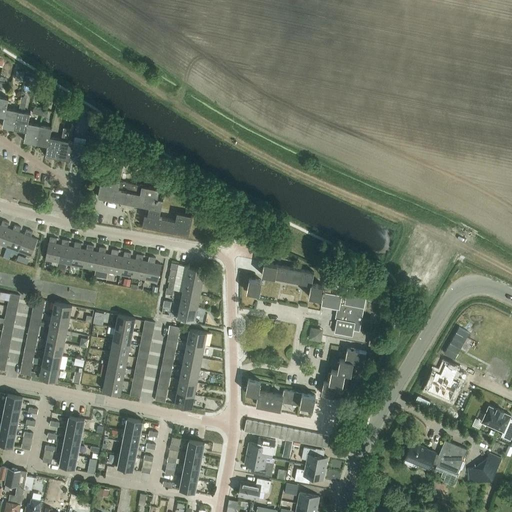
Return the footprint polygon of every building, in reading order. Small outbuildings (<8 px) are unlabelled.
[(17,70),(15,80),(23,81),(25,72),(17,70)] [(25,76),(23,85),(33,87),(35,78),(25,76)] [(39,84),(37,92),(44,93),(46,86),(39,84)] [(6,108),(7,108),(9,98),(0,96),(0,115),(4,116),(5,116),(6,108)] [(24,111),(26,104),(20,103),(19,110),(18,110),(14,129),(26,131),(28,122),(30,112),(24,111)] [(18,110),(7,108),(6,108),(5,116),(4,116),(2,126),(14,129),(18,110)] [(40,124),(28,122),(26,131),(24,140),(36,143),(40,124)] [(50,136),(52,127),(40,124),(36,143),(48,145),(50,136)] [(73,141),(69,160),(81,162),(85,146),(89,147),(92,131),(87,130),(85,143),(73,141)] [(61,139),(50,136),(48,145),(46,155),(58,157),(61,139)] [(69,160),(73,141),(61,139),(58,157),(69,160)] [(121,159),(124,145),(112,142),(109,157),(121,159)] [(105,163),(98,196),(147,206),(143,225),(189,234),(193,215),(177,212),(176,220),(160,217),(163,199),(158,197),(160,188),(121,181),(123,167),(105,163)] [(9,223),(8,222),(3,220),(1,225),(0,227),(0,244),(6,246),(13,230),(8,228),(9,223)] [(19,232),(21,227),(14,224),(13,230),(6,246),(18,251),(24,234),(19,232)] [(240,238),(245,228),(239,225),(234,236),(240,238)] [(245,241),(250,230),(245,228),(240,238),(245,241)] [(31,237),(33,231),(26,229),(24,234),(18,251),(30,255),(37,239),(31,237)] [(251,243),(256,233),(250,230),(245,241),(251,243)] [(256,246),(261,235),(256,233),(251,243),(256,246)] [(261,235),(256,246),(261,248),(266,238),(261,235)] [(56,243),(57,238),(51,236),(50,242),(49,242),(46,259),(59,262),(62,244),(56,243)] [(68,245),(69,240),(63,239),(62,244),(59,262),(71,264),(75,247),(74,246),(68,245)] [(81,248),(82,242),(75,241),(74,246),(75,247),(71,264),(83,267),(87,249),(81,248)] [(87,249),(83,267),(96,269),(99,251),(93,250),(94,245),(88,243),(87,249)] [(6,246),(3,256),(9,258),(11,252),(17,255),(18,251),(6,246)] [(99,251),(96,269),(108,272),(112,254),(111,254),(106,253),(107,247),(100,246),(99,251)] [(118,255),(119,250),(112,248),(111,254),(112,254),(108,272),(120,274),(124,256),(123,256),(118,255)] [(136,259),(130,258),(131,252),(125,251),(123,256),(124,256),(120,274),(133,277),(136,259)] [(144,255),(137,253),(136,259),(133,277),(145,279),(149,261),(148,261),(143,260),(144,255)] [(17,260),(27,264),(29,259),(19,255),(17,260)] [(149,256),(148,261),(149,261),(145,279),(158,282),(162,264),(155,263),(156,257),(149,256)] [(275,277),(277,264),(264,261),(262,274),(271,276),(275,277)] [(171,262),(170,268),(172,268),(171,275),(203,282),(205,269),(171,262)] [(59,263),(57,272),(65,273),(66,265),(59,263)] [(277,264),(275,277),(293,280),(295,267),(277,264)] [(295,267),(293,280),(311,284),(311,282),(312,282),(314,271),(295,267)] [(324,285),(321,298),(323,298),(321,305),(339,308),(334,331),(352,335),(353,329),(359,330),(368,289),(348,285),(346,295),(330,292),(334,275),(326,274),(324,285)] [(203,282),(171,275),(169,275),(168,281),(170,281),(169,288),(174,289),(200,294),(203,282)] [(262,280),(253,278),(249,277),(247,291),(259,293),(262,280)] [(131,279),(124,278),(123,285),(130,286),(131,279)] [(311,282),(311,284),(309,296),(321,298),(324,285),(312,282),(311,282)] [(182,290),(180,303),(198,306),(200,294),(182,290)] [(70,318),(72,305),(55,302),(52,314),(70,318)] [(180,303),(177,316),(195,319),(198,306),(180,303)] [(52,314),(50,327),(67,330),(70,318),(52,314)] [(136,318),(130,316),(118,314),(115,327),(133,330),(136,318)] [(511,332),(494,323),(485,339),(509,352),(507,357),(511,359),(511,332)] [(454,324),(438,349),(449,356),(464,330),(454,324)] [(309,338),(322,340),(324,327),(312,325),(309,338)] [(50,327),(47,339),(65,342),(67,330),(50,327)] [(113,339),(131,343),(133,330),(115,327),(113,339)] [(205,344),(207,332),(190,328),(187,341),(205,344)] [(376,335),(370,334),(368,346),(374,347),(376,335)] [(63,355),(65,342),(47,339),(45,351),(63,355)] [(128,355),(131,343),(113,339),(111,352),(128,355)] [(202,357),(205,344),(187,341),(185,353),(202,357)] [(347,347),(345,359),(353,361),(353,362),(364,364),(366,351),(347,347)] [(60,367),(63,355),(45,351),(43,364),(60,367)] [(108,364),(126,367),(128,355),(111,352),(108,364)] [(200,369),(202,357),(185,353),(182,366),(200,369)] [(340,358),(338,370),(345,372),(345,373),(351,374),(353,362),(353,361),(345,359),(340,358)] [(58,380),(60,367),(43,364),(40,376),(58,380)] [(106,376),(124,380),(126,367),(108,364),(106,376)] [(198,382),(200,369),(182,366),(180,378),(198,382)] [(463,385),(468,374),(457,368),(454,374),(442,369),(432,392),(450,400),(457,383),(463,385)] [(332,369),(329,381),(329,382),(342,385),(345,373),(345,372),(338,370),(332,369)] [(121,393),(124,380),(106,376),(103,389),(121,393)] [(195,394),(198,382),(180,378),(177,391),(195,394)] [(248,378),(246,391),(258,394),(259,389),(261,380),(248,378)] [(324,380),(322,393),(340,397),(342,385),(329,382),(329,381),(324,380)] [(300,405),(302,392),(284,388),(283,394),(282,401),(300,405)] [(258,394),(256,403),(268,405),(271,392),(259,389),(258,394)] [(193,407),(195,394),(177,391),(175,404),(193,407)] [(271,392),(268,405),(281,408),(282,401),(283,394),(271,392)] [(313,407),(316,395),(302,392),(300,405),(313,407)] [(7,393),(5,406),(21,409),(23,396),(7,393)] [(475,418),(472,425),(479,428),(482,422),(494,427),(503,431),(501,436),(510,440),(511,436),(511,418),(510,417),(511,415),(511,416),(511,415),(510,414),(510,415),(503,411),(504,410),(503,410),(498,408),(497,407),(497,409),(489,405),(490,405),(489,405),(488,406),(489,406),(482,421),(475,418)] [(5,406),(3,418),(18,421),(21,409),(5,406)] [(69,415),(67,428),(82,431),(84,418),(69,415)] [(127,417),(125,430),(140,433),(143,420),(127,417)] [(3,418),(0,431),(16,434),(18,421),(3,418)] [(251,431),(253,420),(247,419),(245,430),(251,431)] [(257,433),(259,421),(253,420),(251,431),(257,433)] [(262,434),(265,422),(259,421),(257,433),(262,434)] [(268,435),(271,424),(265,422),(262,434),(268,435)] [(274,436),(276,425),(271,424),(268,435),(274,436)] [(280,437),(282,426),(276,425),(274,436),(280,437)] [(286,438),(288,427),(282,426),(280,437),(286,438)] [(292,439),(294,428),(288,427),(286,438),(292,439)] [(67,428),(64,440),(80,443),(82,431),(67,428)] [(298,441),(300,429),(294,428),(292,439),(298,441)] [(304,442),(306,431),(300,429),(298,441),(304,442)] [(125,430),(123,442),(138,445),(140,433),(125,430)] [(0,431),(0,432),(0,443),(14,446),(16,434),(0,431)] [(310,443),(312,432),(306,431),(304,442),(310,443)] [(315,444),(318,433),(312,432),(310,443),(315,444)] [(321,445),(324,434),(318,433),(315,444),(321,445)] [(53,461),(59,462),(64,436),(59,434),(53,461)] [(324,434),(321,445),(327,446),(329,435),(324,434)] [(271,457),(275,439),(259,435),(258,443),(249,441),(247,452),(267,456),(271,457)] [(189,439),(187,451),(202,454),(205,442),(189,439)] [(457,473),(466,452),(467,448),(445,439),(439,453),(412,442),(405,458),(429,468),(432,462),(437,464),(435,468),(443,471),(441,475),(445,476),(444,480),(454,484),(457,477),(457,476),(456,475),(457,475),(457,473)] [(64,440),(62,452),(77,455),(80,443),(64,440)] [(123,442),(120,454),(136,457),(138,445),(123,442)] [(306,464),(326,468),(328,457),(315,454),(316,448),(304,446),(302,458),(307,459),(306,464)] [(187,451),(184,464),(200,467),(202,454),(187,451)] [(62,452),(60,464),(75,467),(77,455),(62,452)] [(266,462),(267,456),(247,452),(245,463),(258,466),(257,472),(271,475),(273,463),(266,462)] [(473,467),(467,468),(469,481),(492,479),(502,458),(489,452),(487,457),(473,467)] [(120,454),(118,466),(133,469),(136,457),(120,454)] [(90,458),(89,464),(96,466),(97,459),(90,458)] [(289,468),(291,461),(281,459),(279,465),(289,468)] [(184,464),(182,476),(197,479),(200,467),(184,464)] [(324,479),(326,468),(306,464),(305,469),(297,468),(295,479),(309,482),(310,476),(324,479)] [(9,467),(6,483),(24,486),(27,471),(9,467)] [(277,478),(285,479),(287,470),(279,468),(277,478)] [(24,487),(32,489),(34,476),(27,475),(24,487)] [(182,476),(180,488),(195,491),(197,479),(182,476)] [(241,481),(239,494),(259,498),(260,491),(269,493),(272,480),(258,477),(256,484),(241,481)] [(445,485),(434,480),(429,490),(441,495),(445,485)] [(83,484),(76,482),(73,493),(81,495),(83,484)] [(285,493),(297,495),(299,485),(287,482),(285,493)] [(67,508),(71,488),(62,486),(58,506),(67,508)] [(99,486),(98,494),(108,496),(110,489),(99,486)] [(298,503),(318,507),(320,496),(300,492),(298,503)] [(18,511),(21,504),(17,503),(18,499),(12,497),(11,501),(7,500),(4,511),(18,511)] [(39,511),(42,500),(32,498),(31,503),(28,502),(27,506),(26,506),(25,511),(39,511)] [(316,511),(318,507),(298,503),(295,511),(316,511)]
